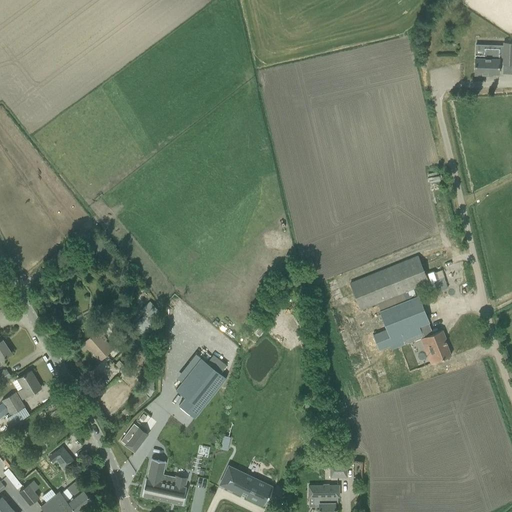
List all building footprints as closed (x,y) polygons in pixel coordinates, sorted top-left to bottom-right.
[(487,35),(505,36),(506,27),(502,27),(502,25),(488,24),(487,35)] [(511,64),(511,42),(503,42),(502,48),(484,48),(484,55),(475,55),(475,57),(474,65),(474,75),(491,76),(491,75),(498,75),(499,63),(502,63),(502,65),(511,64)] [(101,239),(90,248),(106,267),(117,258),(101,239)] [(350,284),(360,310),(428,283),(417,256),(350,284)] [(428,323),(418,296),(379,312),(386,329),(372,335),(379,350),(404,340),(401,334),(428,323)] [(154,329),(149,324),(161,314),(150,301),(138,312),(142,317),(132,326),(143,338),(154,329)] [(89,347),(95,354),(94,355),(99,361),(112,349),(106,341),(107,340),(103,336),(108,330),(101,323),(93,331),(95,333),(87,340),(80,346),(84,351),(89,347)] [(431,355),(434,362),(450,355),(444,339),(445,339),(442,330),(424,337),(426,343),(423,344),(428,356),(431,355)] [(404,345),(414,341),(412,337),(404,340),(402,340),(404,344),(404,345)] [(2,340),(0,341),(0,360),(11,353),(2,340)] [(184,397),(185,397),(178,405),(194,418),(226,378),(210,365),(201,358),(175,390),(184,397)] [(6,370),(0,374),(0,384),(10,376),(6,370)] [(23,389),(18,392),(22,399),(41,388),(30,371),(17,379),(23,389)] [(307,384),(313,382),(310,374),(304,376),(307,384)] [(24,407),(15,392),(1,401),(10,416),(24,407)] [(133,423),(120,441),(125,444),(124,445),(134,452),(148,434),(133,423)] [(312,436),(311,447),(324,449),(325,438),(312,436)] [(62,447),(55,452),(59,457),(66,452),(62,447)] [(140,481),(137,499),(178,506),(181,489),(160,485),(162,476),(157,475),(160,464),(146,461),(142,481),(140,481)] [(330,477),(346,477),(346,463),(330,463),(330,477)] [(228,466),(224,475),(230,478),(226,487),(241,494),(242,493),(246,495),(245,496),(263,505),(272,487),(228,466)] [(8,468),(3,472),(17,489),(21,485),(8,468)] [(19,492),(30,505),(38,498),(33,492),(39,488),(33,480),(19,492)] [(59,492),(55,495),(69,511),(81,511),(93,503),(76,481),(61,494),(59,492)] [(334,511),(334,504),(336,504),(336,497),(338,497),(338,486),(308,486),(308,507),(319,507),(318,511),(334,511)] [(193,501),(201,503),(204,491),(196,489),(193,501)] [(69,511),(55,495),(41,507),(44,511),(69,511)] [(0,497),(0,511),(14,511),(1,496),(0,497)]
